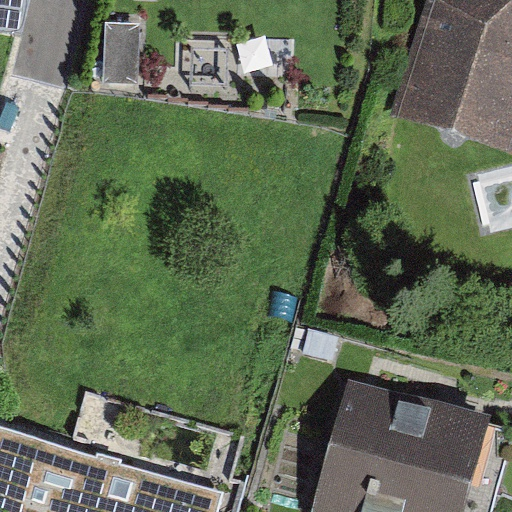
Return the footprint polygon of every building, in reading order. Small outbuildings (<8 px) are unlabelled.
[(0,0),(0,29),(17,32),(20,0),(0,0)] [(511,0),(456,0),(421,37),(387,150),(507,190),(511,174),(511,0)] [(310,331),(304,353),(332,361),(339,340),(310,331)] [(313,511),(464,511),(489,422),(348,384),(313,511)] [(220,511),(226,496),(0,428),(0,511),(220,511)]
